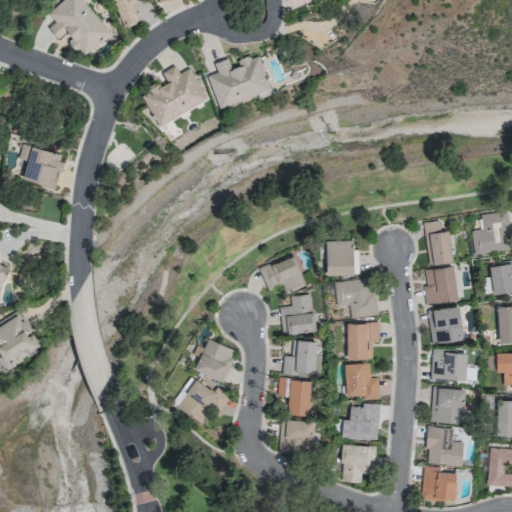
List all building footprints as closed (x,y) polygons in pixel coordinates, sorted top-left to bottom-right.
[(61,0),(46,13),(54,22),(47,28),(56,39),(65,32),(71,39),(68,41),(81,56),(109,33),(81,0),(61,0)] [(112,0),(122,27),(137,22),(128,0),(112,0)] [(269,89),(258,55),(249,59),(248,55),(237,59),(239,65),(230,68),(227,58),(213,63),(216,72),(206,75),(217,107),(269,89)] [(189,67),(178,73),(174,65),(161,72),(166,82),(141,95),(156,125),(206,100),(189,67)] [(53,188),(62,154),(21,144),(17,159),(25,160),(20,180),(53,188)] [(472,254),(508,250),(506,235),(509,234),(506,211),(479,214),(481,229),(469,230),(472,254)] [(447,230),(439,231),(438,220),(422,222),(427,264),(451,262),(447,230)] [(324,241),(325,275),(357,273),(356,248),(352,248),(351,240),(324,241)] [(258,267),(266,290),(281,285),(282,290),(303,282),(293,255),(258,267)] [(511,261),(489,264),(492,293),(509,291),(509,295),(511,294),(511,261)] [(423,269),(426,285),(422,285),(425,305),(457,300),(452,265),(423,269)] [(349,318),(376,315),(373,291),(369,291),(367,278),(331,282),(334,307),(348,305),(349,318)] [(314,330),(309,293),(289,296),(290,305),(278,307),(281,334),(314,330)] [(511,303),(496,304),(498,342),(511,341),(511,303)] [(462,339),(457,305),(426,310),(431,344),(462,339)] [(34,352),(31,348),(37,345),(18,309),(0,319),(0,366),(2,370),(34,352)] [(378,322),(345,322),(346,359),(370,358),(370,341),(378,341),(378,322)] [(234,349),(206,339),(203,347),(195,345),(192,354),(197,356),(192,370),(222,381),(234,349)] [(315,340),(291,339),(290,356),(282,355),(281,375),(296,375),(296,371),(314,372),(315,340)] [(430,380),(465,381),(466,351),(431,350),(430,380)] [(511,351),(494,352),(495,372),(501,372),(502,388),(511,387),(511,351)] [(368,362),(343,363),(344,396),(361,395),(361,399),(377,399),(377,377),(369,378),(368,362)] [(212,391),(189,375),(171,403),(199,422),(210,406),(218,411),(229,395),(215,386),(212,391)] [(287,396),(286,414),(307,415),(309,379),(277,378),(276,395),(287,396)] [(463,388),(430,387),(430,422),(462,423),(463,388)] [(511,399),(495,399),(494,435),(511,435),(511,439),(511,399)] [(376,439),(377,403),(360,403),(360,406),(348,406),(348,419),(333,418),(332,438),(376,439)] [(310,453),(311,420),(279,419),(277,452),(310,453)] [(462,442),(451,441),(451,427),(426,426),(424,464),(461,465),(462,442)] [(374,445),(339,444),(337,481),(359,482),(360,474),(373,474),(374,445)] [(511,448),(488,448),(486,485),(511,486),(511,448)] [(420,499),(454,500),(455,472),(439,471),(439,466),(422,465),(420,499)]
